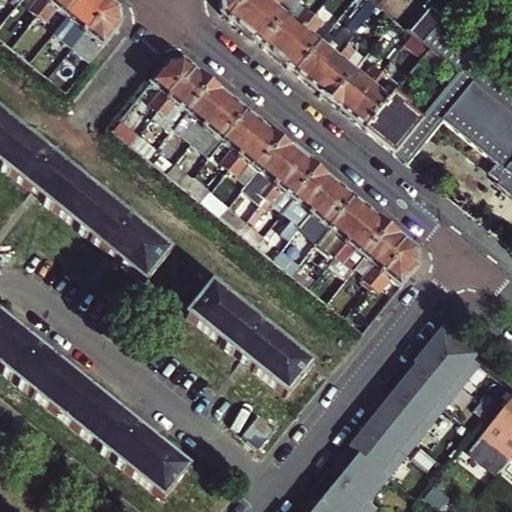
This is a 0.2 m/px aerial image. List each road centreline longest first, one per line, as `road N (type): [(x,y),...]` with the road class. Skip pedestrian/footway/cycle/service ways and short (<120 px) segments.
road 1 (residential): [(169,10),(465,254)]
road 2 (residential): [(363,380),(68,139)]
road 3 (residential): [(363,380),(257,511)]
road 4 (residential): [(169,10),(68,139)]
road 5 (residential): [(465,254),(363,380)]
road 6 (residential): [(99,511),(0,431)]
